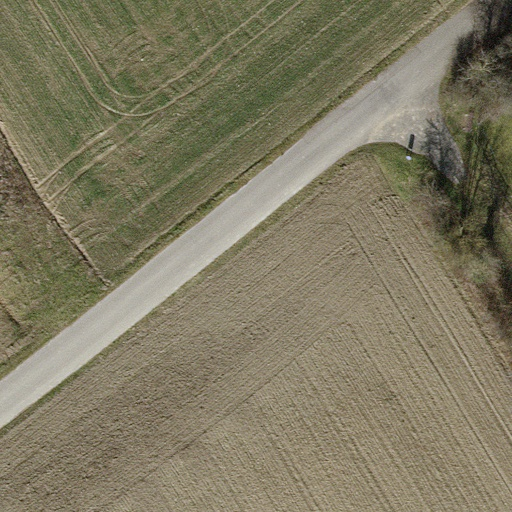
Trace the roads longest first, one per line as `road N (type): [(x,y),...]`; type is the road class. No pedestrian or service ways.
road 1 (residential): [(507,0),(0,401)]
road 2 (track): [(396,89),(471,183)]
